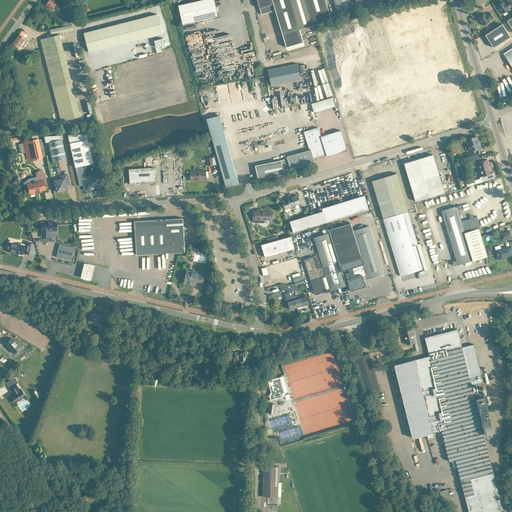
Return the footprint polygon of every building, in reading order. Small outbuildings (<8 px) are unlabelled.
[(55,7),(60,11),(61,8),(50,0),(49,0),(46,4),(53,9),(55,7)] [(218,7),(216,7),(214,0),(201,0),(179,5),(183,25),(218,17),(217,12),(219,11),(218,7)] [(257,0),(260,8),(262,14),(275,10),(283,35),(284,38),(286,47),(303,42),(301,33),(300,30),(313,26),(332,21),(325,0),(257,0)] [(333,0),(339,18),(353,14),(348,0),(333,0)] [(505,4),(503,2),(502,3),(501,2),(499,3),(499,5),(497,6),(502,14),(509,10),(508,9),(511,6),(511,5),(509,1),(505,4)] [(460,69),(444,16),(435,23),(419,27),(413,6),(406,8),(407,9),(404,10),(404,8),(326,31),(356,136),(440,111),(441,111),(442,111),(442,110),(442,109),(443,109),(443,108),(443,107),(446,106),(447,106),(447,107),(448,108),(449,108),(450,108),(451,108),(461,105),(456,88),(439,93),(434,77),(460,69)] [(480,15),(480,17),(479,17),(484,26),(490,22),(489,21),(494,18),(490,13),(486,16),(485,14),(483,15),(482,14),(480,15)] [(41,40),(62,122),(81,116),(60,34),(57,35),(57,34),(73,30),(71,22),(67,19),(64,24),(67,26),(50,30),(52,37),(41,40)] [(493,48),(510,37),(502,24),(485,35),(493,48)] [(13,44),(17,47),(19,48),(20,46),(23,48),(28,40),(23,37),(26,34),(22,31),(20,34),(13,44)] [(39,41),(40,38),(36,35),(28,47),(34,52),(41,43),(39,41)] [(163,38),(154,41),(156,47),(161,46),(162,48),(165,47),(163,38)] [(301,80),(298,64),(268,70),(272,86),(301,80)] [(318,111),(339,105),(337,95),(315,101),(318,111)] [(239,183),(219,115),(206,119),(226,187),(239,183)] [(255,166),(257,175),(258,180),(284,174),(284,173),(289,172),(288,169),(290,169),(315,162),(314,159),(327,155),(327,156),(327,155),(346,149),(346,150),(346,149),(340,130),(326,135),(321,136),(318,127),(304,132),(309,148),(310,148),(310,150),(287,156),(288,159),(255,166)] [(87,134),(68,135),(70,143),(80,186),(85,185),(86,190),(100,187),(97,178),(96,174),(95,174),(92,175),(91,176),(92,179),(86,180),(83,166),(94,163),(89,139),(87,134)] [(44,136),(45,143),(48,142),(52,162),(67,159),(62,139),(61,135),(44,136)] [(478,141),(477,136),(466,139),(470,151),(471,153),(467,154),(469,160),(480,157),(478,151),(476,151),(476,149),(481,148),(480,143),(481,143),(480,140),(478,141)] [(23,144),(19,144),(21,153),(25,152),(27,162),(43,158),(38,138),(23,142),(23,144)] [(444,193),(433,155),(404,163),(416,201),(444,193)] [(487,160),(478,163),(480,170),(481,170),(483,177),(485,181),(495,178),(493,173),(491,174),(488,166),(489,166),(487,160)] [(29,179),(23,183),(27,188),(28,188),(30,194),(31,197),(35,196),(34,193),(41,191),(40,190),(45,189),(43,181),(46,180),(45,178),(45,176),(44,174),(43,172),(41,168),(37,172),(35,173),(37,177),(29,179)] [(155,183),(154,168),(129,169),(130,184),(155,183)] [(205,171),(190,172),(187,172),(188,176),(191,176),(191,181),(206,180),(205,171)] [(397,173),(372,181),(383,218),(403,212),(408,211),(397,173)] [(69,185),(68,182),(67,175),(61,176),(62,179),(54,181),(56,192),(67,189),(66,186),(69,185)] [(288,200),(283,201),(285,209),(291,207),(300,204),(298,195),(288,198),(288,200)] [(364,195),(322,208),(323,211),(290,221),(293,233),(369,210),(364,195)] [(457,206),(442,211),(457,261),(453,262),(454,266),(458,265),(473,260),(473,261),(488,257),(479,228),(475,229),(478,228),(480,227),(478,217),(477,217),(474,218),(473,214),(469,215),(471,219),(461,222),(458,210),(462,209),(461,206),(457,207),(457,206)] [(257,216),(254,216),(253,222),(257,223),(267,223),(268,220),(273,220),(273,212),(262,211),(262,210),(257,209),(257,216)] [(383,218),(389,238),(401,276),(420,270),(420,272),(424,271),(425,272),(429,270),(421,243),(418,244),(413,246),(403,212),(383,218)] [(183,218),(135,221),(137,255),(185,252),(183,218)] [(42,231),(42,237),(50,237),(50,231),(57,231),(56,222),(41,223),(41,231),(42,231)] [(330,233),(342,275),(344,281),(348,280),(351,291),(366,287),(362,276),(367,274),(368,279),(384,274),(369,226),(353,231),(351,223),(329,230),(330,233)] [(511,238),(510,231),(500,234),(502,240),(511,238)] [(304,260),(311,281),(315,294),(316,293),(317,295),(326,292),(326,293),(331,291),(331,290),(346,286),(344,281),(342,275),(330,233),(314,237),(320,255),(304,260)] [(265,257),(270,256),(295,249),(291,236),(261,245),(265,257)] [(14,253),(19,254),(19,251),(24,252),(24,253),(28,254),(31,243),(26,242),(26,245),(20,244),(20,245),(13,243),(13,242),(12,241),(11,241),(9,241),(9,242),(6,251),(11,253),(11,252),(14,253)] [(59,244),(56,257),(71,260),(74,247),(59,244)] [(500,246),(495,247),(496,250),(495,250),(498,259),(498,258),(499,260),(503,259),(503,257),(506,256),(511,254),(511,250),(511,246),(501,249),(500,246)] [(83,261),(80,276),(89,278),(93,264),(83,261)] [(204,275),(197,273),(196,272),(195,271),(194,270),(193,270),(192,271),(191,272),(187,271),(185,282),(192,284),(196,285),(196,282),(202,284),(204,275)] [(282,284),(279,285),(280,288),(281,287),(282,291),(287,290),(288,293),(288,292),(291,301),(288,302),(290,310),(297,307),(293,295),(292,291),(290,285),(288,285),(282,284)] [(293,295),(297,307),(304,305),(310,304),(307,296),(307,295),(299,297),(298,295),(297,294),(293,295)] [(98,329),(101,329),(101,326),(102,326),(103,323),(102,323),(104,317),(92,314),(90,320),(98,322),(98,329)] [(457,329),(425,338),(430,356),(394,365),(413,438),(427,434),(428,439),(434,438),(433,433),(442,430),(450,462),(452,461),(454,469),(458,468),(468,511),(503,511),(475,397),(483,395),(480,383),(483,382),(474,344),(462,347),(457,329)] [(404,332),(407,345),(415,343),(411,330),(404,332)] [(11,338),(4,344),(13,354),(20,347),(11,338)] [(98,346),(96,350),(99,351),(100,351),(99,355),(108,357),(109,356),(110,353),(111,351),(101,349),(102,345),(98,344),(98,346)] [(237,365),(247,365),(247,352),(240,352),(240,359),(237,359),(237,365)] [(367,396),(376,394),(381,392),(369,353),(355,357),(367,396)] [(283,396),(285,393),(280,377),(281,377),(268,381),(271,393),(270,395),(269,395),(271,401),(281,398),(281,397),(283,396)] [(16,384),(9,388),(13,393),(10,395),(15,403),(25,396),(20,388),(19,389),(16,384)] [(494,432),(489,413),(485,396),(476,398),(485,434),(490,433),(494,432)] [(263,496),(279,497),(279,467),(264,466),(263,480),(264,480),(264,483),(263,483),(263,496)] [(440,492),(442,500),(443,505),(451,503),(448,489),(440,492)] [(87,504),(90,502),(94,500),(90,493),(83,497),(87,504)]
